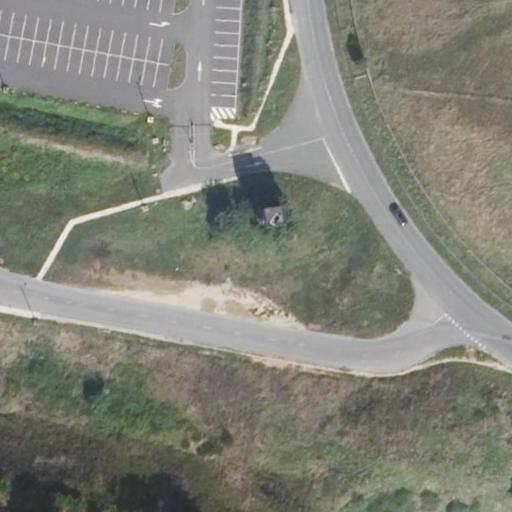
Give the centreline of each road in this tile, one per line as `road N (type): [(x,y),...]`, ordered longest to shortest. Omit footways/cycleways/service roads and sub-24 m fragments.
road 1 (tertiary): [(0,282),(29,296),(371,355),(411,345),(460,300)]
road 2 (tertiary): [(307,0),(329,99),(366,176),(460,300)]
